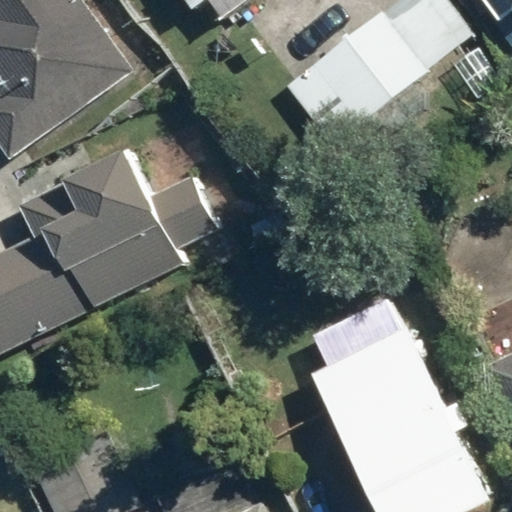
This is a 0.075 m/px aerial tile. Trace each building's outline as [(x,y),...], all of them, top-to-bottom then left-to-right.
[(144,72),(88,0),(0,0),(0,133),(24,165),(144,72)] [(203,0),(222,24),(253,0),(203,0)] [(511,79),(511,70),(455,0),(401,0),(295,86),(343,144),(359,131),(371,145),(397,123),(403,131),(437,104),(419,82),(450,57),(486,102),(511,79)] [(511,0),(487,0),(511,34),(511,0)] [(0,244),(0,363),(193,267),(185,251),(224,231),(195,172),(154,192),(133,151),(68,183),(80,205),(0,244)] [(243,219),(258,255),(306,235),(291,199),(243,219)] [(450,412),(390,298),(317,336),(333,366),(312,377),(383,511),(484,511),(501,503),(467,438),(481,431),(466,404),(450,412)] [(511,358),(486,372),(511,422),(511,358)] [(268,511),(262,500),(238,511),(268,511)]
